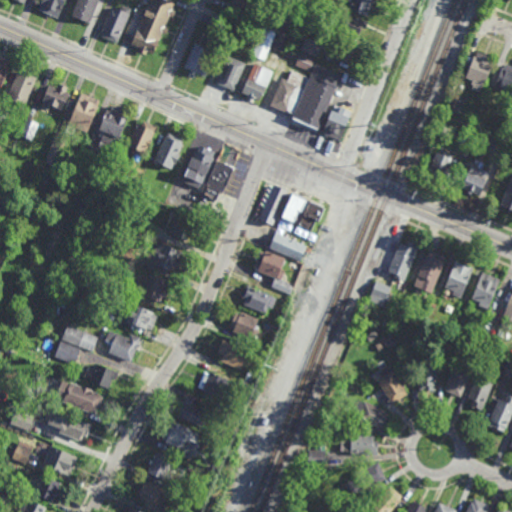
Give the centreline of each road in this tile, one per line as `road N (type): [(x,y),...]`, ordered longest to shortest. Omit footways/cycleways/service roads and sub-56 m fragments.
road 1 (residential): [(269,145),(200,321),(92,511)]
road 2 (tertiary): [(342,177),(0,26)]
road 3 (residential): [(412,0),(342,177)]
road 4 (tertiary): [(511,249),(342,177)]
road 5 (residential): [(451,430),(460,443),(454,467),(422,472),(409,450),(415,434),(436,425),(451,430)]
